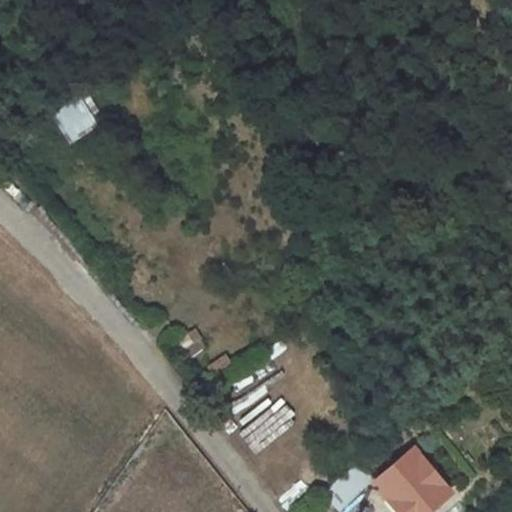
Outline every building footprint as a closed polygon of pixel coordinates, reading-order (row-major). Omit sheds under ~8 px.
[(52,118),(72,143),(104,117),(83,92),(52,118)] [(194,330),(174,343),(185,361),(206,348),(194,330)] [(214,376),(232,369),(228,356),(209,363),(214,376)] [(410,440),(370,476),(388,500),(398,511),(411,511),(446,481),(410,440)] [(370,476),(354,460),(322,488),(320,489),(337,507),(370,476)]
